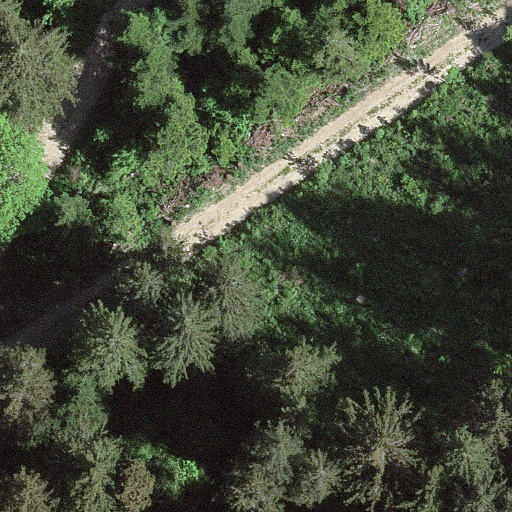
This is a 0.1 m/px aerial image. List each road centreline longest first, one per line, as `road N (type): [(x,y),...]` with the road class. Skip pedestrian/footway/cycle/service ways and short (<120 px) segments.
road 1 (track): [(0,368),(139,270),(345,156),(511,21)]
road 2 (track): [(138,0),(94,67),(39,219),(0,267)]
